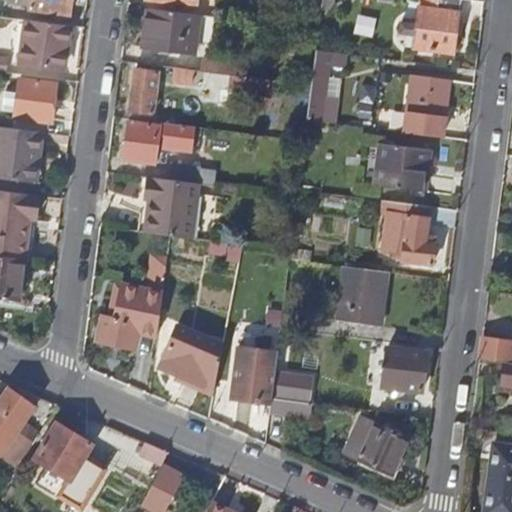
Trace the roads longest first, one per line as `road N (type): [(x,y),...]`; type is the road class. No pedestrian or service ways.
road 1 (residential): [(506,0),(439,511)]
road 2 (residential): [(60,379),(108,0)]
road 3 (tertiary): [(60,379),(357,511)]
